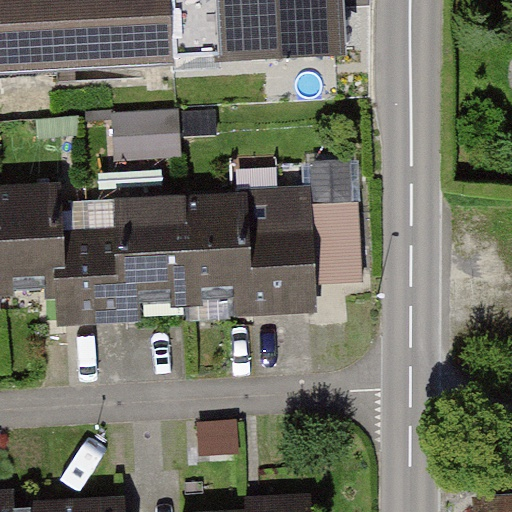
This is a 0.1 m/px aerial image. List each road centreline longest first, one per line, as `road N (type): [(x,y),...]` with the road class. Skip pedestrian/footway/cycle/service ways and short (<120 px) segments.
road 1 (residential): [(413,392),(0,412)]
road 2 (tertiary): [(413,392),(413,0)]
road 3 (tertiary): [(412,511),(413,392)]
